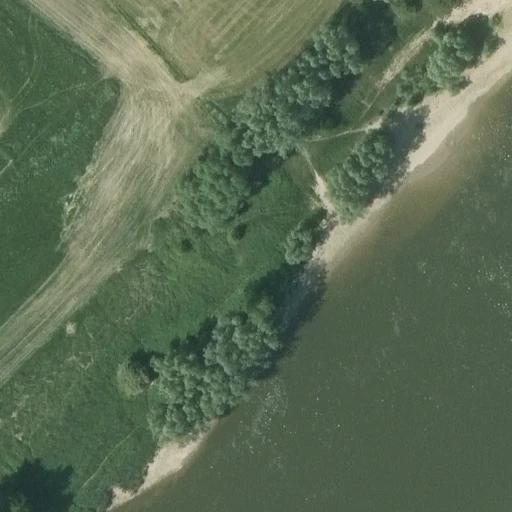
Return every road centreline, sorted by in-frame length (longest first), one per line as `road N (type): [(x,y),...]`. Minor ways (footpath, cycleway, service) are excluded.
road 1 (track): [(0,349),(184,173),(173,92)]
road 2 (track): [(173,92),(234,97),(315,0)]
road 3 (track): [(173,92),(40,0)]
